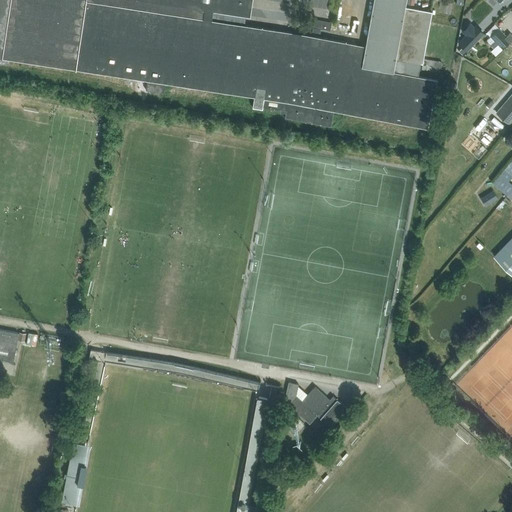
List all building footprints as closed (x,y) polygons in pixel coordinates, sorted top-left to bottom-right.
[(331,126),(334,110),(427,128),(437,79),(417,76),(420,62),(422,63),(431,11),(404,6),(405,0),(373,0),(365,46),(301,33),(211,20),(212,11),(250,16),(251,0),(0,0),(0,63),(9,64),(10,59),(147,80),(146,90),(164,93),(165,83),(254,96),(253,106),(286,112),(285,118),(312,123),(331,126)] [(331,31),(332,23),(315,19),(313,32),(320,33),(321,29),(331,31)] [(474,28),(458,44),(466,51),(484,33),(476,26),(474,28)] [(506,36),(498,28),(490,36),(503,49),(511,40),(511,35),(510,33),(506,36)] [(503,49),(498,44),(493,49),(491,52),(495,56),(503,49)] [(421,69),(439,72),(441,61),(423,58),(421,69)] [(511,119),(511,97),(498,114),(508,123),(511,119)] [(511,176),(511,158),(491,183),(506,195),(511,188),(511,184),(508,181),(511,176)] [(498,198),(493,190),(480,198),(485,206),(498,198)] [(511,236),(494,255),(511,272),(511,236)] [(15,364),(13,362),(19,332),(0,328),(0,358),(3,359),(9,361),(15,364)] [(18,340),(25,341),(26,333),(19,332),(18,340)] [(106,353),(105,362),(195,374),(195,372),(191,371),(192,367),(182,365),(182,363),(106,353)] [(203,371),(201,379),(276,393),(278,384),(197,369),(197,370),(203,371)] [(298,384),(288,381),(284,401),(309,423),(317,415),(330,427),(347,408),(333,395),(329,400),(326,397),(326,396),(315,386),(301,401),(295,397),(298,384)] [(254,396),(242,473),(254,474),(266,398),(254,396)] [(296,430),(288,424),(284,428),(291,435),(296,430)] [(60,498),(77,501),(87,441),(69,438),(60,498)] [(245,511),(247,502),(234,500),(232,511),(245,511)]
